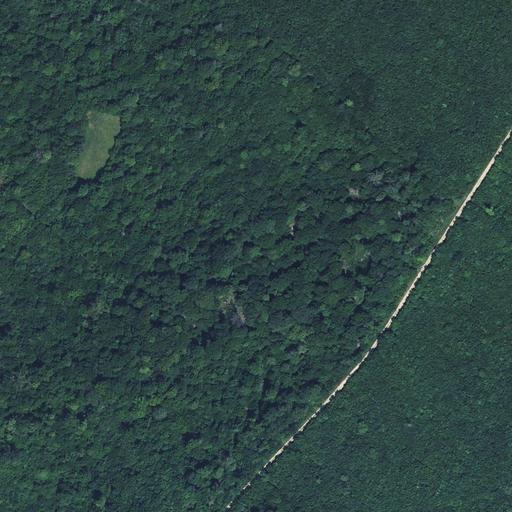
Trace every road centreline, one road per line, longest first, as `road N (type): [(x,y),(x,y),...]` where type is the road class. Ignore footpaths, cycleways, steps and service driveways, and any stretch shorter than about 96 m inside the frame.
road 1 (track): [(421,272),(396,269),(310,347),(267,370),(128,425),(47,511)]
road 2 (track): [(226,511),(373,348),(421,272)]
